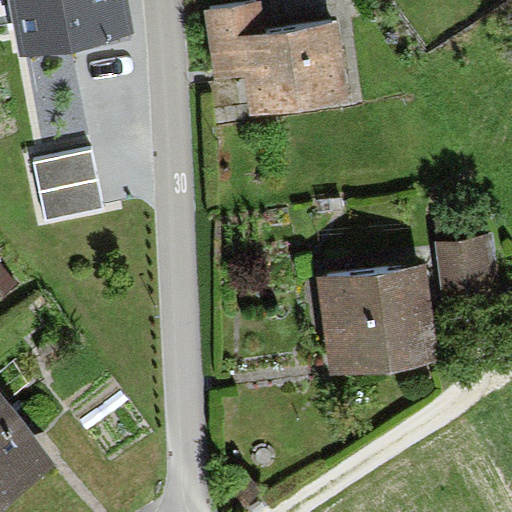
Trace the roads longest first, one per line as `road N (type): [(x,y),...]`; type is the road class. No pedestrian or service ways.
road 1 (residential): [(183,511),(151,0)]
road 2 (track): [(511,361),(289,511)]
